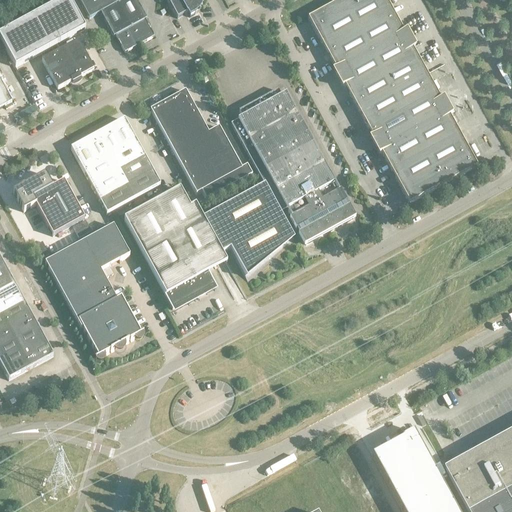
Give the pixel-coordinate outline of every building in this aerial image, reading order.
[(77,0),(89,21),(100,14),(113,38),(115,37),(124,54),(154,38),(145,21),(147,20),(135,0),(77,0)] [(166,0),(177,19),(187,14),(189,19),(194,16),(194,15),(193,15),(192,14),(193,13),(196,11),(198,9),(199,7),(200,4),(201,1),(200,0),(166,0)] [(477,168),(384,0),(344,0),(308,20),(409,205),(477,168)] [(17,36),(30,59),(56,45),(60,52),(42,62),(57,91),(71,83),(71,81),(79,77),(80,79),(94,71),(78,42),(64,50),(60,43),(69,38),(56,14),(17,36)] [(0,110),(12,104),(0,83),(0,110)] [(242,119),(237,121),(230,125),(265,188),(203,222),(221,255),(229,251),(248,285),(294,241),(280,216),(287,212),(290,219),(291,219),(306,246),(353,220),(338,193),(285,95),(281,98),(277,91),(238,113),(242,119)] [(196,196),(201,193),(206,202),(252,177),(247,167),(241,170),(219,129),(208,134),(185,92),(150,112),(196,196)] [(124,121),(110,129),(71,151),(106,216),(160,187),(124,121)] [(76,225),(84,220),(64,183),(52,189),(45,176),(13,194),(23,214),(35,207),(55,243),(79,230),(76,225)] [(124,222),(165,297),(165,298),(172,311),(214,288),(207,276),(227,265),(221,255),(203,222),(195,207),(190,210),(180,191),(124,222)] [(129,257),(113,227),(45,265),(81,331),(82,331),(95,355),(94,356),(97,360),(98,361),(98,362),(99,362),(100,362),(101,362),(102,361),(103,360),(103,359),(104,358),(103,358),(103,357),(115,350),(115,349),(115,348),(115,347),(115,346),(116,345),(117,344),(118,344),(119,343),(121,343),(121,344),(122,344),(123,345),(123,346),(136,339),(136,340),(137,340),(137,341),(138,341),(139,341),(140,341),(141,340),(142,339),(142,338),(142,337),(142,336),(139,331),(138,332),(121,299),(116,302),(100,273),(129,257)] [(42,243),(30,250),(37,262),(49,256),(42,243)] [(0,260),(0,366),(8,382),(53,357),(0,260)] [(459,511),(416,433),(372,458),(401,511),(459,511)] [(511,511),(511,435),(446,472),(468,511),(511,511)]
